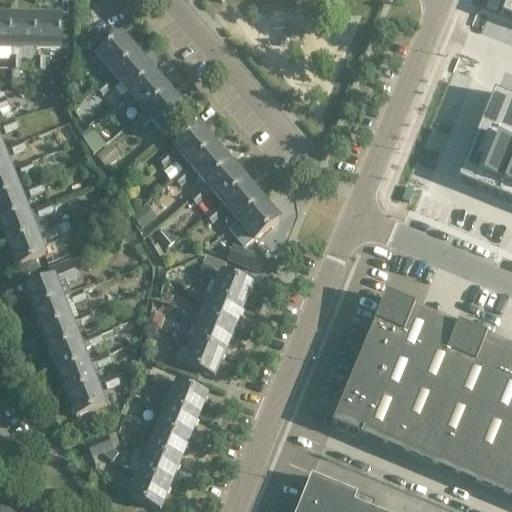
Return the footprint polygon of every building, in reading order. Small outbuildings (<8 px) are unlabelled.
[(511,0),(507,0),(500,17),(511,22),(511,0)] [(0,50),(10,51),(11,18),(0,18),(0,50)] [(36,19),(11,18),(10,51),(35,51),(36,19)] [(60,51),(61,20),(36,19),(35,51),(60,51)] [(138,56),(122,37),(97,58),(113,76),(138,56)] [(87,42),(74,42),(74,51),(87,52),(87,42)] [(138,56),(113,76),(129,95),(154,74),(138,56)] [(19,72),(19,59),(10,59),(10,71),(19,72)] [(44,72),(45,59),(35,59),(35,72),(44,72)] [(154,74),(129,95),(144,113),(169,92),(154,74)] [(103,97),(113,89),(107,81),(97,90),(103,97)] [(145,126),(151,121),(161,133),(186,112),(169,92),(144,113),(138,118),(145,126)] [(477,133),(498,142),(511,106),(511,101),(493,94),(477,133)] [(0,112),(8,109),(5,100),(0,102),(0,112)] [(120,116),(129,108),(123,100),(113,109),(120,116)] [(511,106),(498,142),(511,147),(511,106)] [(135,134),(145,126),(138,118),(129,127),(135,134)] [(5,135),(17,131),(13,122),(5,125),(1,126),(5,135)] [(174,148),(168,153),(174,160),(180,155),(190,167),(215,146),(199,127),(174,148)] [(477,133),(457,183),(477,192),(498,142),(477,133)] [(511,166),(511,147),(498,142),(477,192),(498,200),(511,166)] [(13,157),(25,152),(21,143),(10,148),(13,157)] [(215,146),(190,167),(206,186),(230,165),(215,146)] [(110,148),(97,158),(105,168),(118,158),(110,148)] [(0,151),(0,176),(11,172),(2,151),(0,151)] [(164,169),(174,160),(168,153),(158,161),(164,169)] [(22,178),(34,173),(30,164),(18,169),(22,178)] [(222,204),(246,183),(230,165),(206,186),(200,191),(207,198),(213,193),(222,204)] [(511,166),(498,200),(511,205),(511,166)] [(11,172),(0,176),(0,200),(19,193),(11,172)] [(191,180),(185,172),(175,180),(181,188),(191,180)] [(246,183),(222,204),(228,211),(238,224),(263,202),(246,183)] [(30,199),(42,194),(38,186),(27,190),(30,199)] [(197,207),(207,198),(200,191),(191,199),(197,207)] [(19,193),(0,200),(0,225),(28,215),(19,193)] [(263,202),(238,224),(255,242),(279,221),(263,202)] [(39,221),(51,216),(47,207),(35,212),(39,221)] [(212,225),(222,216),(216,209),(206,217),(212,225)] [(143,210),(132,219),(142,231),(153,221),(143,210)] [(28,215),(0,225),(0,228),(7,247),(36,236),(28,215)] [(55,228),(44,233),(47,242),(59,237),(59,236),(70,231),(67,224),(56,229),(55,228)] [(7,247),(16,269),(45,257),(36,236),(7,247)] [(233,249),(228,262),(257,274),(262,261),(233,249)] [(198,276),(218,284),(212,298),(242,310),(251,287),(222,275),(226,266),(205,257),(198,276)] [(53,280),(25,291),(33,312),(62,300),(69,297),(71,297),(66,284),(77,280),(70,263),(49,271),(53,280)] [(189,299),(201,304),(204,295),(193,290),(189,299)] [(73,306),(85,302),(81,293),(69,297),(73,306)] [(212,298),(202,321),(232,333),(242,310),(212,298)] [(415,311),(386,299),(368,342),(418,363),(434,326),(412,317),(415,311)] [(42,333),(70,321),(62,300),(33,312),(42,333)] [(191,327),(195,318),(183,313),(179,322),(191,327)] [(81,328),(93,323),(90,314),(78,319),(81,328)] [(151,315),(148,327),(159,330),(162,318),(151,315)] [(70,321),(42,333),(51,355),(79,343),(74,330),(81,328),(78,319),(70,321)] [(202,321),(193,344),(223,356),(232,333),(202,321)] [(458,329),(455,335),(434,326),(418,363),(409,385),(445,400),(472,335),(458,329)] [(98,336),(86,341),(90,349),(102,345),(114,340),(111,333),(99,337),(98,336)] [(484,347),(487,341),(472,335),(445,400),(481,415),(506,356),(484,347)] [(170,345),(182,350),(186,341),(174,336),(170,345)] [(79,343),(51,355),(59,376),(88,365),(83,352),(90,349),(86,341),(79,343)] [(223,356),(193,344),(186,341),(182,350),(189,353),(184,367),(214,379),(223,356)] [(418,363),(368,342),(350,385),(400,406),(409,385),(418,363)] [(511,358),(506,356),(481,415),(511,427),(511,358)] [(98,371),(110,366),(107,357),(95,362),(98,371)] [(132,363),(129,371),(136,374),(139,365),(132,363)] [(96,385),(88,365),(59,376),(67,396),(96,385)] [(107,391),(118,386),(115,377),(103,382),(107,391)] [(157,378),(153,387),(165,391),(169,383),(157,378)] [(76,419),(105,407),(96,385),(67,396),(76,419)] [(197,420),(206,398),(176,385),(167,408),(197,420)] [(361,440),(364,435),(385,443),(400,406),(350,385),(332,428),(361,440)] [(385,443),(421,458),(445,400),(409,385),(400,406),(385,443)] [(0,395),(0,411),(2,417),(17,409),(9,392),(0,395)] [(144,409),(156,414),(159,405),(148,400),(144,409)] [(421,458),(457,473),(481,415),(445,400),(421,458)] [(167,408),(157,431),(187,443),(197,420),(167,408)] [(457,473),(493,488),(511,442),(511,427),(481,415),(457,473)] [(135,432),(147,437),(150,428),(138,423),(135,432)] [(148,454),(178,466),(187,443),(157,431),(150,428),(147,437),(154,440),(148,454)] [(107,439),(97,442),(102,454),(113,463),(118,456),(111,451),(107,439)] [(97,442),(87,446),(92,458),(102,454),(97,442)] [(511,442),(493,488),(511,496),(511,442)] [(169,489),(178,466),(148,454),(140,451),(136,461),(144,464),(139,477),(169,489)] [(129,500),(159,511),(169,489),(139,477),(129,500)] [(61,479),(48,488),(60,504),(73,495),(61,479)] [(370,511),(354,505),(357,497),(311,479),(297,511),(370,511)]
